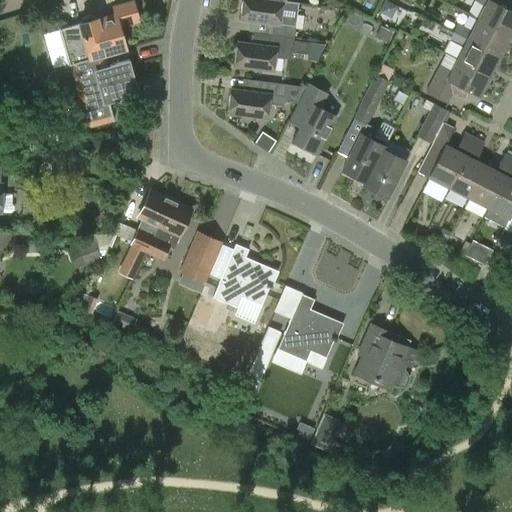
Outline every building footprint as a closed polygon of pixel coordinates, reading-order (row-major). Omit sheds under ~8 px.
[(271,23),(270,34),(294,38),(295,25),(296,25),(299,2),(284,1),(283,1),(283,2),(265,0),(242,0),(240,20),(240,21),(241,19),(271,23)] [(495,0),(481,0),(486,3),(485,6),(478,19),(510,36),(511,32),(511,10),(494,2),(495,0)] [(133,89),(126,62),(129,61),(129,60),(109,65),(110,69),(106,70),(102,56),(125,49),(119,27),(139,21),(133,1),(112,7),(115,18),(98,23),(97,18),(96,19),(92,16),(82,18),(82,19),(80,23),(79,23),(80,27),(64,32),(72,63),(68,64),(68,65),(70,64),(80,100),(71,102),(79,129),(113,120),(108,103),(115,101),(115,99),(113,95),(133,89)] [(453,31),(500,56),(510,36),(478,19),(472,31),(457,23),(453,31)] [(445,21),(442,28),(450,32),(454,25),(445,21)] [(391,32),(380,28),(376,38),(386,43),(391,32)] [(457,58),(490,75),(500,56),(453,31),(452,33),(450,32),(442,28),(439,34),(449,39),(463,46),(457,58)] [(325,42),(294,38),(270,34),(268,45),(237,41),(233,70),(272,75),(275,56),(291,58),(292,49),(306,51),(305,56),(317,58),(325,42)] [(479,96),(490,75),(457,58),(451,70),(440,65),(426,93),(448,105),(453,95),(464,100),(468,91),(479,96)] [(390,71),(390,69),(381,64),(376,74),(387,79),(390,71)] [(354,118),(366,125),(372,113),(388,81),(376,75),(359,107),(354,118)] [(231,88),(227,117),(228,117),(228,113),(268,118),(270,104),(285,106),(286,100),(297,102),(304,86),(288,84),(259,80),(257,93),(251,92),(231,89),(232,88),(231,88)] [(303,119),(292,141),(316,154),(335,119),(320,111),(328,97),(306,85),(292,113),(303,119)] [(430,111),(434,105),(426,101),(423,107),(430,111)] [(418,136),(430,142),(446,111),(434,104),(434,105),(430,111),(418,136)] [(347,160),(342,170),(364,182),(389,137),(394,129),(382,123),(378,131),(366,125),(347,160)] [(427,176),(447,187),(473,137),(464,133),(455,149),(447,144),(455,129),(443,123),(417,172),(427,176)] [(254,142),(268,151),(275,139),(261,130),(254,142)] [(400,143),(389,137),(364,182),(363,185),(387,197),(405,160),(394,155),(400,143)] [(473,137),(447,187),(467,197),(484,164),(474,158),(483,142),(473,137)] [(484,164),(467,197),(487,207),(511,159),(511,157),(503,153),(495,169),(484,164)] [(511,159),(487,207),(483,215),(503,225),(507,218),(511,208),(511,159)] [(144,233),(140,231),(133,245),(130,244),(126,254),(142,261),(146,252),(147,252),(169,199),(150,190),(138,216),(149,222),(144,233)] [(173,247),(191,209),(169,199),(147,252),(146,252),(162,260),(168,245),(173,247)] [(205,282),(221,243),(197,232),(180,271),(205,282)] [(13,234),(1,234),(0,233),(0,249),(12,250),(13,234)] [(75,243),(84,266),(100,260),(98,255),(103,253),(97,241),(94,242),(92,237),(75,243)] [(468,243),(464,240),(459,250),(464,252),(468,243)] [(276,270),(266,266),(254,262),(243,257),(247,249),(235,244),(212,297),(237,308),(241,297),(261,305),(276,270)] [(74,298),(73,305),(84,306),(86,295),(78,294),(74,298)] [(330,340),(333,342),(341,323),(308,309),(312,299),(299,294),(275,348),(304,361),(308,351),(323,358),(330,340)] [(215,306),(201,300),(193,318),(190,317),(185,327),(201,334),(206,324),(207,324),(215,306)] [(130,331),(135,321),(118,314),(114,324),(130,331)] [(363,356),(355,374),(390,389),(391,387),(405,388),(410,378),(405,369),(406,366),(409,368),(416,351),(387,339),(390,333),(371,325),(359,355),(363,356)] [(255,388),(279,333),(266,327),(243,378),(241,382),(247,384),(255,388)] [(343,423),(323,414),(310,444),(330,453),(343,423)] [(300,423),(295,433),(310,439),(314,429),(300,423)]
